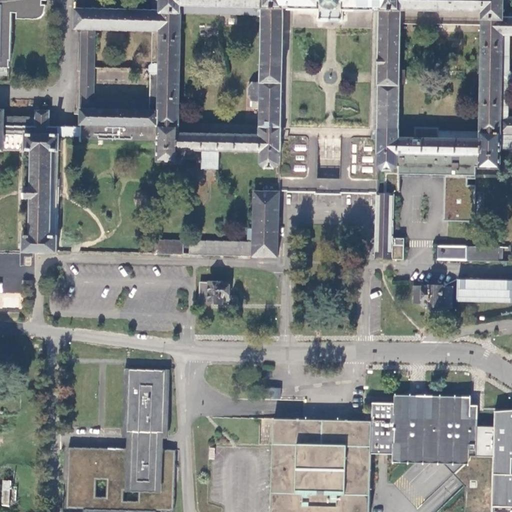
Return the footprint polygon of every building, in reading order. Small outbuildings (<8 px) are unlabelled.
[(0,0),(0,71),(11,71),(12,64),(13,64),(15,16),(20,16),(20,22),(38,23),(42,22),(47,18),(48,14),(49,9),(45,9),(45,4),(50,5),(51,0),(0,0)] [(83,9),(83,7),(78,7),(78,33),(85,33),(82,131),(51,130),(51,114),(38,114),(37,122),(6,120),(6,114),(0,113),(0,150),(6,151),(7,136),(28,137),(27,152),(34,152),(33,189),(26,189),(26,200),(33,200),(32,237),(25,236),(25,253),(59,253),(59,245),(73,245),(73,240),(59,240),(59,237),(58,237),(53,237),(55,153),(61,153),(62,153),(62,138),(67,138),(81,138),(81,140),(159,141),(159,161),(179,162),(180,150),(204,150),(203,169),(220,169),(220,150),(263,151),(260,129),(180,127),(182,14),(263,16),(262,0),(153,0),(153,11),(83,9)] [(378,165),(379,165),(383,171),(392,171),(396,167),(399,167),(399,175),(445,175),(444,221),(476,221),(475,216),(484,216),(484,192),(476,192),(476,185),(468,185),(468,178),(476,179),(476,166),(479,166),(479,167),(500,167),(500,147),(511,147),(511,118),(508,119),(508,83),(511,79),(511,74),(508,72),(509,36),(511,35),(511,13),(510,14),(510,19),(503,19),(503,0),(262,0),(263,16),(261,85),(253,85),(249,91),(249,98),(252,104),(261,104),(260,111),(260,129),(263,151),(262,163),(266,168),(274,167),(279,162),(281,162),(280,191),(316,192),(316,178),(317,138),(280,137),(281,128),(284,8),(290,9),(321,9),(321,20),(343,21),(344,10),(359,10),(374,11),(380,11),(378,131),(378,139),(371,139),(343,139),(342,179),(342,193),(377,194),(378,165)] [(378,139),(378,131),(380,11),(374,11),(372,79),(371,131),(371,134),(371,139),(378,139)] [(53,237),(58,237),(61,153),(55,153),(53,237)] [(329,178),(316,178),(316,192),(316,194),(328,194),(342,194),(342,193),(342,179),(329,178)] [(279,257),(280,191),(255,191),(254,229),(248,229),(248,242),(191,241),(191,254),(254,255),(254,257),(279,257)] [(394,194),(377,194),(375,258),(404,259),(405,244),(393,244),(394,194)] [(158,253),(183,254),(184,241),(158,241),(158,253)] [(436,259),(499,261),(499,246),(436,244),(436,259)] [(511,279),(459,278),(458,300),(511,301),(511,279)] [(200,303),(221,303),(221,299),(229,300),(229,285),(229,283),(200,282),(200,303)] [(430,306),(452,307),(453,286),(414,285),(414,302),(430,303),(430,306)] [(166,372),(130,371),(127,433),(163,435),(166,372)] [(280,398),(280,388),(264,388),(264,398),(280,398)] [(395,404),(372,403),(372,422),(371,454),(393,455),(401,462),(408,455),(416,463),(423,455),(431,463),(439,456),(446,463),(453,456),(461,463),(468,457),(476,457),(477,427),(477,406),(469,406),(461,398),(454,405),(446,398),(439,405),(432,397),(424,405),(409,404),(402,397),(395,404)] [(511,511),(511,412),(494,412),(494,428),(477,427),(476,457),(468,457),(468,461),(458,470),(466,479),(466,488),(465,511),(511,511)] [(369,511),(371,454),(372,422),(273,420),(273,447),(271,511),(369,511)] [(163,435),(127,433),(127,439),(126,450),(162,452),(163,440),(163,435)] [(172,511),(175,452),(162,452),(126,450),(67,447),(66,483),(65,509),(82,510),(82,511),(172,511)] [(446,463),(444,465),(466,488),(466,479),(458,470),(468,461),(468,457),(461,463),(453,456),(446,463)]
